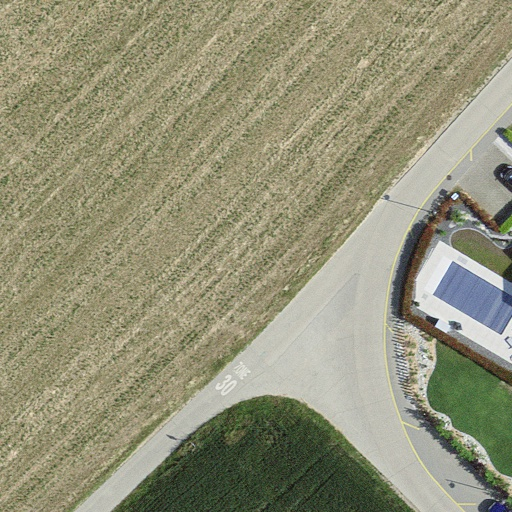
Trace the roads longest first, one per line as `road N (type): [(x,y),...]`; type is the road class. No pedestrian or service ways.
road 1 (residential): [(442,161),(89,511)]
road 2 (track): [(290,319),(383,447),(448,511)]
